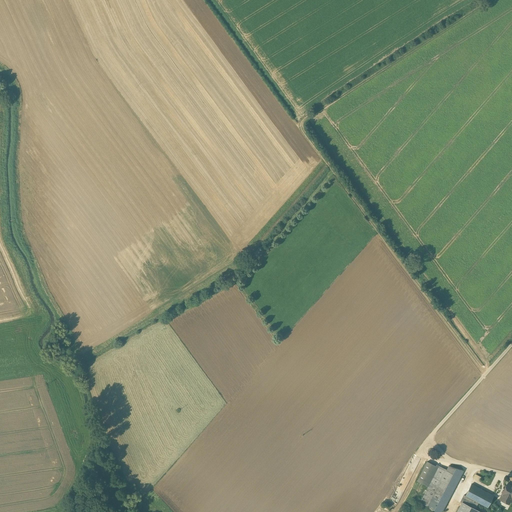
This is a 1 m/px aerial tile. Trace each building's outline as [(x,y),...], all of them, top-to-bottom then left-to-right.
[(428,487),(439,466),(436,465),(426,486),(428,487)] [(446,471),(446,470),(439,466),(428,487),(420,503),(437,511),(442,511),(447,503),(433,496),(438,486),(446,471)] [(446,471),(460,478),(463,471),(448,466),(446,470),(446,471)] [(452,493),(460,478),(446,471),(438,486),(452,493)] [(493,496),(471,484),(465,495),(478,502),(487,507),(493,496)] [(500,499),(509,504),(511,498),(511,486),(507,484),(502,494),(500,499)] [(452,493),(438,486),(433,496),(447,503),(452,493)] [(478,502),(465,495),(462,502),(468,506),(475,509),(478,502)] [(456,511),(464,511),(468,506),(462,502),(456,511)]
